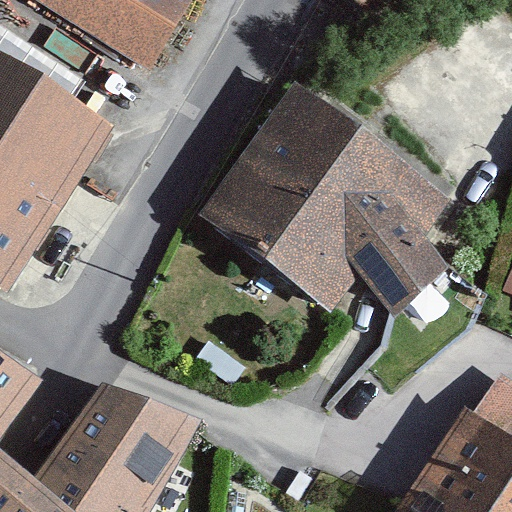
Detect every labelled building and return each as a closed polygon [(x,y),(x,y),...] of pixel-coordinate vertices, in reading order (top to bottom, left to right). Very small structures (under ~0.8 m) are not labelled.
[(26,0),(144,70),(185,0),(26,0)] [(342,0),(355,16),(376,0),(342,0)] [(0,58),(0,119),(28,76),(0,58)] [(280,64),(180,204),(324,306),(368,244),(404,270),(459,192),(280,64)] [(0,281),(101,123),(28,76),(0,119),(0,281)] [(511,511),(511,383),(489,368),(390,511),(511,511)] [(0,420),(23,390),(0,373),(0,420)] [(161,511),(200,462),(93,380),(0,500),(0,511),(161,511)]
